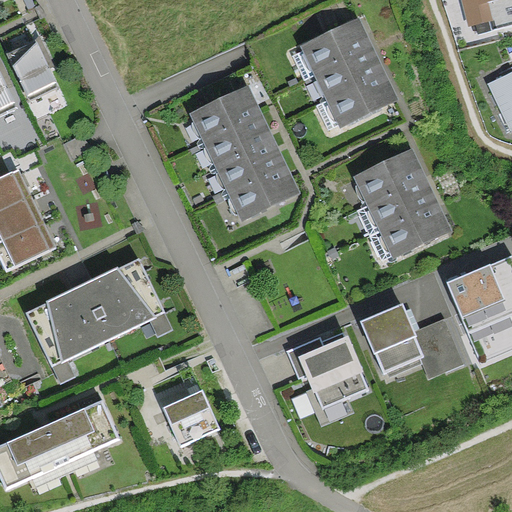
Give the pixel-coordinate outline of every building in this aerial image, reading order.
[(511,0),(461,0),(469,29),(475,27),(478,37),(511,27),(511,0)] [(362,41),(355,28),(298,53),(335,136),(393,110),(385,95),(374,68),(362,41)] [(33,46),(3,59),(24,108),(54,95),(33,46)] [(511,71),(484,84),(506,134),(511,131),(511,71)] [(0,78),(0,120),(15,114),(0,78)] [(252,109),(246,95),(188,120),(236,231),(294,205),(284,183),(275,161),(262,131),(252,109)] [(18,148),(43,138),(32,113),(7,124),(18,148)] [(410,157),(351,184),(388,267),(448,240),(441,225),(429,200),(417,173),(410,157)] [(14,171),(0,177),(0,209),(26,198),(14,171)] [(26,198),(0,209),(0,241),(38,224),(26,198)] [(38,224),(0,241),(0,273),(50,251),(38,224)] [(511,260),(453,287),(479,367),(511,354),(511,260)] [(167,334),(133,262),(74,290),(21,315),(56,388),(72,380),(63,362),(142,324),(151,341),(167,334)] [(402,306),(360,325),(385,384),(419,370),(426,384),(462,369),(442,323),(414,335),(402,306)] [(319,344),(285,357),(295,383),(300,381),(320,430),(352,417),(347,405),(370,396),(348,341),(322,351),(319,344)] [(215,435),(200,396),(160,411),(175,450),(215,435)] [(97,403),(0,446),(0,489),(2,493),(28,482),(31,490),(93,462),(89,454),(114,442),(97,403)]
